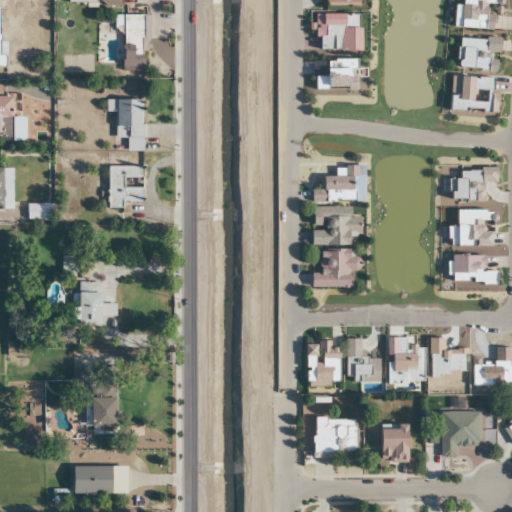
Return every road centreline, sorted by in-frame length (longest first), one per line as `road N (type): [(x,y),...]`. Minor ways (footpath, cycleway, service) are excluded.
road 1 (residential): [(286,511),(292,0)]
road 2 (tertiary): [(193,511),(193,0)]
road 3 (residential): [(511,308),(490,321),(289,319)]
road 4 (residential): [(292,127),(443,143),(511,140)]
road 5 (residential): [(286,489),(497,490)]
